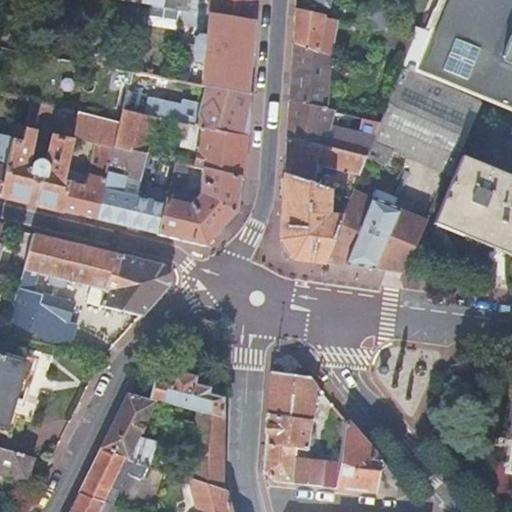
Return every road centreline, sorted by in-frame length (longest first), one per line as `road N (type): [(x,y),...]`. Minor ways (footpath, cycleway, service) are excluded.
road 1 (tertiary): [(279,0),(266,197),(241,254),(242,275)]
road 2 (residential): [(37,511),(116,368),(190,297)]
road 3 (unclassified): [(467,511),(403,447),(339,359),(340,317)]
road 4 (secondary): [(250,511),(243,486),(250,314)]
road 5 (residential): [(187,264),(171,252),(0,208)]
road 6 (secondary): [(340,317),(511,329)]
